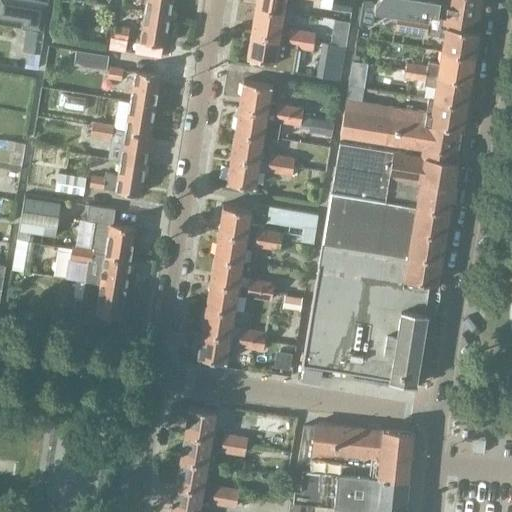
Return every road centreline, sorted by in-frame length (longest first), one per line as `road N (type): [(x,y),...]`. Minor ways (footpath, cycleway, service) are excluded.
road 1 (residential): [(505,0),(438,418),(156,376)]
road 2 (residential): [(156,376),(215,0)]
road 3 (residential): [(156,376),(0,349)]
road 4 (residential): [(134,511),(156,376)]
